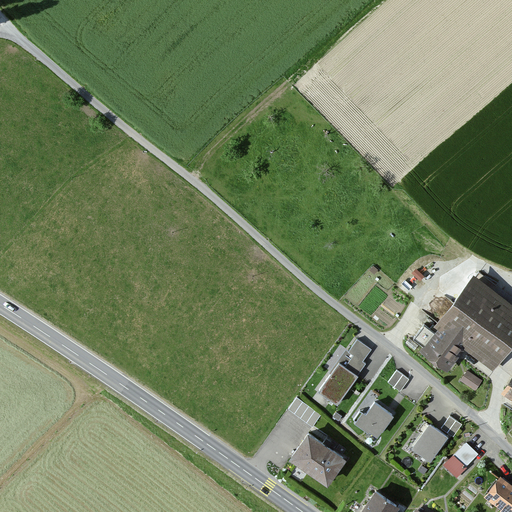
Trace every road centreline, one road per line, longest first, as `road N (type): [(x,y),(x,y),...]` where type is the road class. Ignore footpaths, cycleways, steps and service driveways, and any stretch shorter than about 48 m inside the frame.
road 1 (unclassified): [(11,31),(382,342)]
road 2 (secondary): [(0,304),(302,511)]
road 3 (residential): [(382,342),(511,454)]
